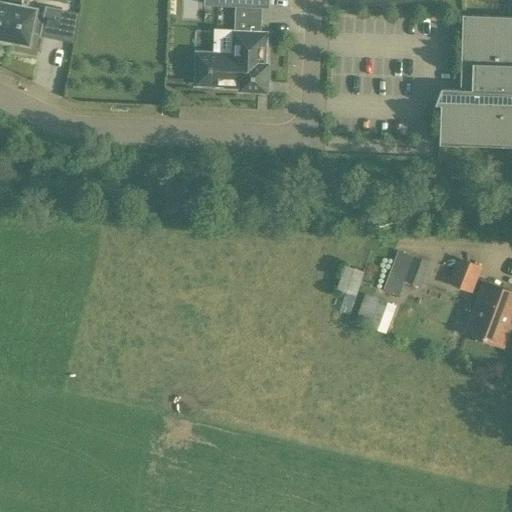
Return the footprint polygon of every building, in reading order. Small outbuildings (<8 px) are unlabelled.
[(0,0),(0,41),(7,43),(7,42),(26,46),(28,32),(40,34),(39,37),(56,40),(62,13),(44,9),(42,21),(31,19),(33,10),(19,8),(20,0),(0,0)] [(217,0),(217,7),(261,9),(261,0),(217,0)] [(440,146),(511,148),(511,17),(464,16),(463,16),(461,96),(442,89),(436,106),(441,108),(440,146)] [(260,34),(234,33),(233,56),(215,55),(215,61),(201,60),(200,80),(214,81),(214,87),(241,88),(241,91),(266,92),(267,66),(265,66),(266,35),(260,34),(260,33),(260,34)] [(422,287),(431,264),(413,257),(404,281),(422,287)] [(472,293),(482,267),(459,259),(449,284),(472,293)] [(345,263),(337,286),(346,289),(339,310),(350,314),(365,270),(345,263)] [(503,348),(511,323),(511,294),(486,285),(467,334),(503,348)] [(388,331),(397,303),(366,293),(356,321),(388,331)]
